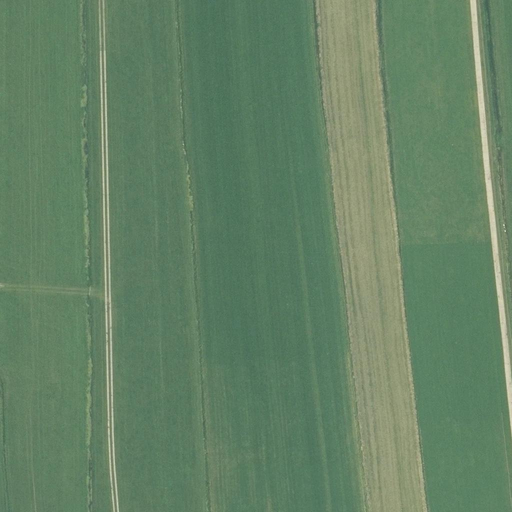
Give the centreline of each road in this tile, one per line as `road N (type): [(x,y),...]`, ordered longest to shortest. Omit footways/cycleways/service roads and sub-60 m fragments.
road 1 (track): [(116,511),(103,0)]
road 2 (track): [(511,422),(473,0)]
